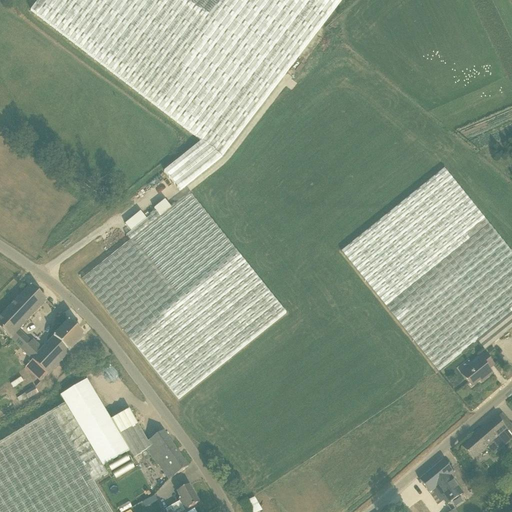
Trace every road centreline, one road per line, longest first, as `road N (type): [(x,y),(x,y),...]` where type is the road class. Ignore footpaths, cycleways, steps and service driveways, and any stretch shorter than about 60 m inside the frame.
road 1 (unclassified): [(227,511),(185,441),(102,332),(0,247)]
road 2 (unclassified): [(370,511),(511,386)]
